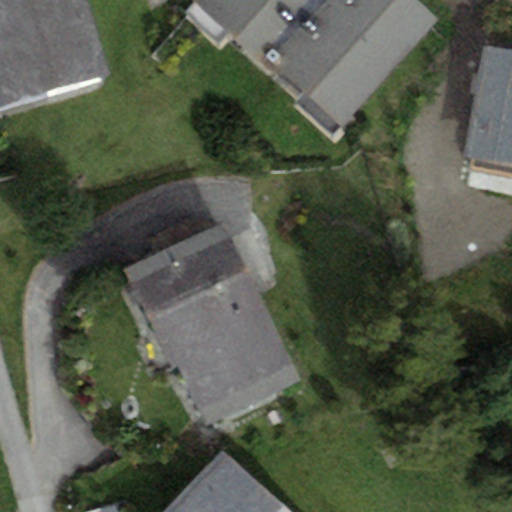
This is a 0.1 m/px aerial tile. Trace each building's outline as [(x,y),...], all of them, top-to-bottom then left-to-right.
[(109,75),(86,0),(0,0),(0,116),(49,102),(47,94),(109,75)] [(192,0),(297,96),(301,92),(340,127),(438,20),(416,0),(192,0)] [(463,152),(511,160),(511,60),(481,55),(463,152)] [(303,378),(224,218),(209,226),(205,218),(165,238),(169,246),(123,269),(172,368),(177,365),(207,425),(303,378)] [(288,511),(220,448),(160,511),(288,511)]
